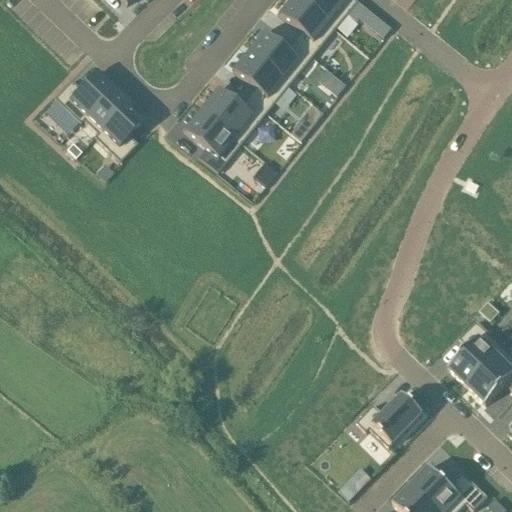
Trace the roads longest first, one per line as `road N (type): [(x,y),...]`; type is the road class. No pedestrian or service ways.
road 1 (residential): [(384,341),(385,316),(435,188),(494,90)]
road 2 (residential): [(110,59),(148,97),(177,96),(261,0)]
road 3 (residential): [(494,90),(371,0)]
road 4 (residential): [(455,415),(360,509)]
